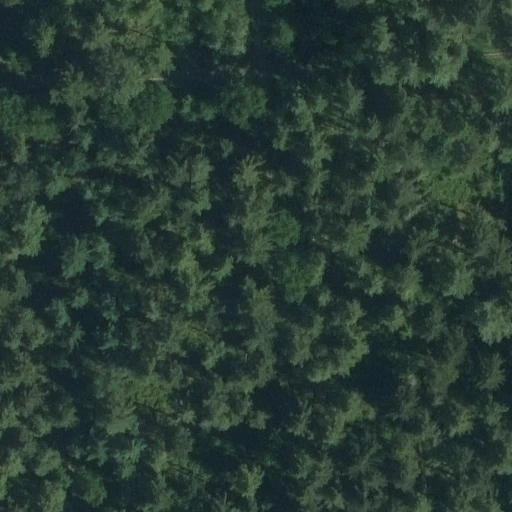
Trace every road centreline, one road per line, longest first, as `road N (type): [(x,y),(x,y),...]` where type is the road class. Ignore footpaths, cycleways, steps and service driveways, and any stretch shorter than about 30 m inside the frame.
road 1 (track): [(259,0),(293,511)]
road 2 (track): [(511,50),(0,82)]
